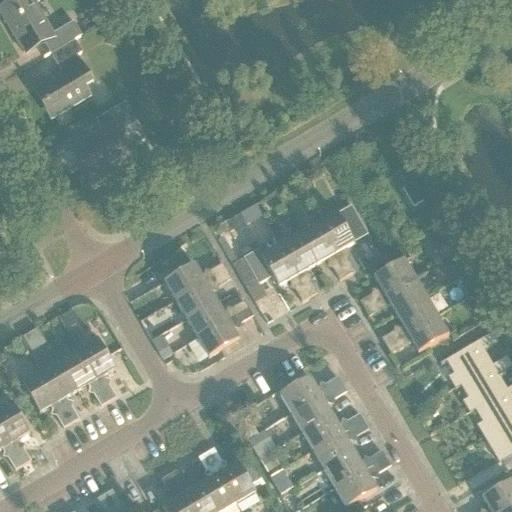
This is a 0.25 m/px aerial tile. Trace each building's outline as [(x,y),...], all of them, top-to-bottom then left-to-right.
[(51,55),(82,37),(74,23),(53,35),(32,0),(21,0),(0,13),(0,16),(23,55),(44,42),(51,55)] [(90,12),(97,24),(110,16),(103,5),(90,12)] [(116,48),(121,32),(108,28),(103,44),(116,48)] [(37,90),(54,119),(91,98),(86,88),(94,84),(78,57),(82,54),(75,42),(52,56),(63,75),(37,90)] [(117,135),(137,123),(125,104),(96,121),(104,135),(74,153),(92,183),(132,160),(117,135)] [(414,208),(423,202),(412,184),(403,190),(414,208)] [(351,207),(337,215),(329,220),(346,251),(347,251),(355,246),(354,244),(367,236),(351,207)] [(346,251),(329,220),(307,233),(324,263),(328,261),(340,282),(355,274),(348,262),(350,256),(347,251),(346,251)] [(324,263),(307,233),(284,246),(302,276),(305,274),(324,263)] [(302,276),(284,246),(262,258),(258,252),(244,260),(259,286),(260,286),(272,279),(278,290),(290,283),(302,304),(317,295),(305,274),(302,276)] [(244,260),(244,259),(233,266),(255,304),(267,297),(260,286),(259,286),(244,260)] [(436,267),(443,278),(456,270),(449,260),(436,267)] [(364,311),(415,281),(404,262),(374,280),(381,291),(360,304),(364,311)] [(175,303),(227,273),(222,266),(202,278),(195,266),(164,284),(175,303)] [(231,281),(227,273),(175,303),(187,322),(217,304),(211,293),(231,281)] [(415,281),(364,311),(369,319),(390,307),(396,317),(426,300),(415,281)] [(426,300),(396,317),(403,329),(382,341),(386,349),(438,319),(426,300)] [(217,304),(187,322),(198,341),(249,311),(244,303),(224,315),(217,304)] [(253,318),(249,311),(198,341),(209,360),(239,342),(233,330),(253,318)] [(80,324),(72,312),(61,319),(69,331),(80,324)] [(438,319),(386,349),(391,356),(412,344),(418,356),(449,338),(438,319)] [(494,368),(493,367),(484,353),(498,344),(493,335),(446,363),(453,376),(449,379),(456,391),(461,388),(494,368)] [(98,341),(79,353),(109,404),(116,399),(104,378),(116,372),(98,341)] [(163,361),(173,356),(167,347),(158,353),(163,361)] [(0,365),(9,360),(4,350),(0,352),(0,365)] [(79,353),(60,364),(78,394),(89,387),(101,408),(109,404),(79,353)] [(36,365),(41,374),(71,426),(79,421),(67,400),(78,394),(60,364),(54,354),(36,365)] [(511,367),(507,359),(493,367),(494,368),(461,388),(468,400),(463,403),(470,415),(475,412),(508,393),(507,391),(499,377),(511,368),(511,367)] [(71,426),(41,374),(22,386),(40,416),(52,409),(64,430),(71,426)] [(291,417),(342,387),(338,379),(317,391),(310,380),(280,397),(291,417)] [(347,394),(342,387),(291,417),(302,435),(332,417),(326,407),(347,394)] [(477,427),(484,439),(511,422),(511,388),(511,389),(507,391),(508,393),(475,412),(482,424),(477,427)] [(13,405),(0,412),(0,427),(23,468),(31,463),(19,442),(30,436),(13,405)] [(332,417),(302,435),(313,454),(364,424),(360,416),(339,428),(332,417)] [(511,422),(484,439),(499,464),(511,456),(511,422)] [(364,424),(313,454),(324,472),(354,455),(348,444),(369,431),(364,424)] [(252,426),(241,432),(248,443),(258,437),(252,426)] [(0,427),(0,453),(3,451),(16,472),(23,468),(0,427)] [(274,447),(265,433),(258,437),(248,443),(256,458),(274,447)] [(214,451),(206,456),(237,507),(256,495),(250,485),(259,480),(250,464),(241,470),(238,465),(226,472),(214,451)] [(361,466),(354,455),(324,472),(335,491),(386,461),(382,453),(361,466)] [(260,462),(268,474),(279,467),(272,455),(260,462)] [(227,511),(237,507),(206,456),(199,460),(211,481),(200,487),(214,511),(227,511)] [(386,461),(335,491),(346,510),(342,511),(358,511),(363,509),(360,503),(377,492),(370,481),(391,469),(386,461)] [(177,473),(169,477),(189,511),(214,511),(200,487),(189,494),(177,473)] [(174,503),(162,509),(163,510),(159,511),(189,511),(169,477),(162,482),(174,503)] [(503,511),(511,507),(511,482),(482,500),(489,511),(488,511),(503,511)] [(289,483),(279,489),(283,496),(293,491),(289,483)] [(124,511),(112,492),(105,497),(113,511),(139,511),(136,506),(126,511),(124,511)] [(113,511),(105,497),(97,501),(103,511),(113,511)]
